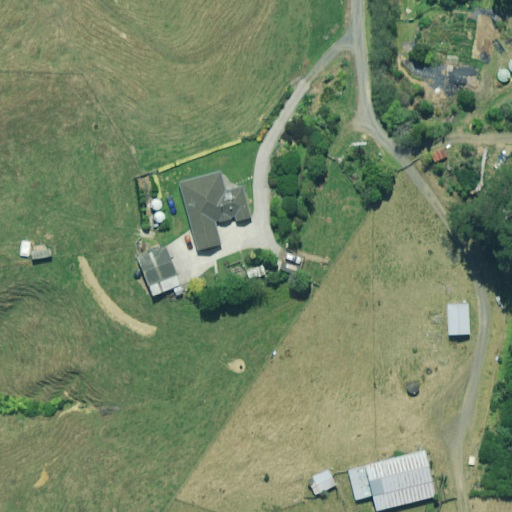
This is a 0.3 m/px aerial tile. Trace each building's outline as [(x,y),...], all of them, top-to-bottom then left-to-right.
[(226,191),(221,173),(181,183),(185,199),(183,200),(196,251),(220,245),(215,223),(235,218),(236,221),(251,218),(243,187),(226,191)] [(29,250),(31,261),(50,257),(48,247),(29,250)] [(166,247),(140,259),(155,294),(182,282),(166,247)] [(468,335),(467,305),(445,305),(446,335),(468,335)] [(435,497),(424,452),(347,471),(354,501),(371,497),(375,511),(435,497)] [(335,487),(328,470),(308,479),(315,495),(335,487)]
